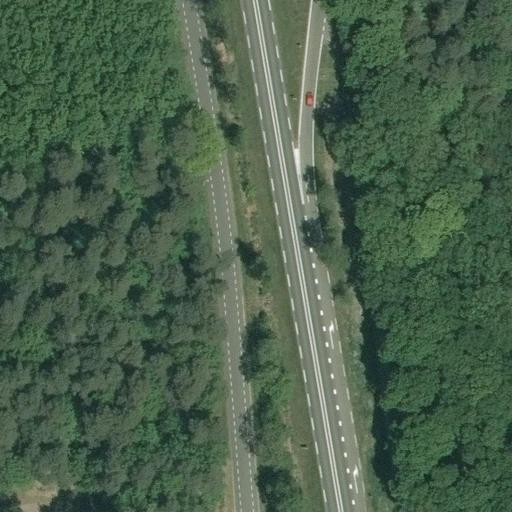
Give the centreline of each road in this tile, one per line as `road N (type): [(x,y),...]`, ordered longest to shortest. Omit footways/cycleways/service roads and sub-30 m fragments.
road 1 (unclassified): [(402,511),(332,0)]
road 2 (tertiary): [(246,511),(227,257),(186,0)]
road 3 (primary): [(342,511),(296,236)]
road 4 (primary): [(296,236),(256,0)]
road 5 (unclassified): [(296,236),(324,0)]
